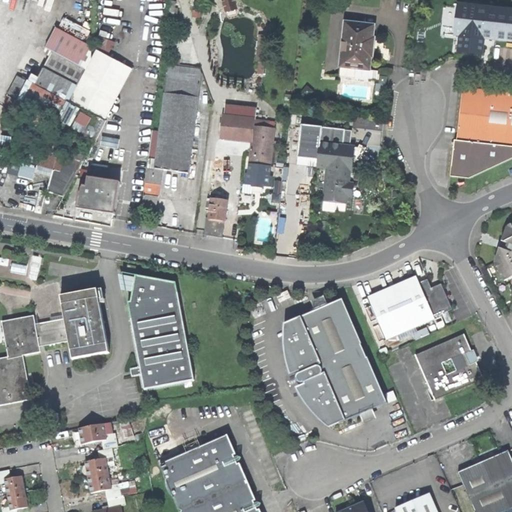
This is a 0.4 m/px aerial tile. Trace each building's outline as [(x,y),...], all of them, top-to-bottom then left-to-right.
[(222,0),(225,12),(237,9),(235,0),(222,0)] [(476,52),(478,37),(484,38),(509,41),(511,40),(511,9),(459,4),(455,35),(460,35),(458,50),(476,52)] [(338,79),(368,82),(369,79),(369,70),(370,62),(371,58),(373,58),(375,38),(373,38),(374,25),(344,22),(338,79)] [(31,81),(29,84),(67,102),(90,61),(92,47),(57,29),(45,52),(50,58),(44,69),(38,79),(34,76),(31,81)] [(482,53),(484,38),(478,37),(476,52),(482,53)] [(67,102),(91,114),(117,65),(94,53),(90,61),(67,102)] [(130,72),(117,65),(91,114),(104,121),(130,72)] [(145,189),(156,191),(159,191),(162,169),(176,171),(189,173),(202,72),(169,68),(160,134),(153,133),(145,189)] [(372,71),(369,70),(369,79),(376,80),(377,76),(372,75),(372,71)] [(29,84),(31,81),(23,77),(22,80),(18,78),(8,97),(19,103),(29,84)] [(459,125),(457,139),(511,145),(511,92),(463,87),(459,125)] [(248,185),(269,187),(276,122),(225,117),(222,138),(253,142),(250,172),(248,185)] [(2,144),(12,145),(14,127),(4,125),(2,144)] [(335,198),(335,201),(348,202),(349,196),(354,197),(355,184),(347,184),(349,171),(352,171),(353,161),(355,147),(344,146),(345,130),(302,125),(298,165),(328,168),(325,197),(335,198)] [(511,158),(511,145),(457,139),(455,139),(450,175),(469,177),(511,158)] [(56,195),(63,197),(86,156),(63,159),(46,154),(42,166),(53,169),(47,192),(56,195)] [(93,166),(91,178),(105,180),(107,168),(93,166)] [(98,212),(115,215),(120,182),(105,180),(91,178),(88,177),(86,187),(83,186),(79,193),(78,205),(99,209),(98,212)] [(154,210),(156,191),(145,189),(143,207),(154,210)] [(209,219),(225,221),(226,212),(227,202),(212,200),(209,219)] [(222,238),(225,221),(209,219),(206,219),(204,236),(222,238)] [(511,223),(508,226),(506,228),(502,241),(503,243),(502,244),(502,246),(500,246),(495,261),(504,280),(511,275),(511,223)] [(30,266),(39,268),(41,257),(32,255),(30,266)] [(177,284),(123,273),(145,390),(194,381),(177,284)] [(434,319),(433,318),(419,284),(417,278),(395,287),(370,298),(387,339),(434,319)] [(419,284),(433,318),(452,310),(442,285),(432,289),(428,280),(419,284)] [(61,297),(65,319),(69,341),(72,359),(108,353),(97,290),(61,297)] [(329,428),(387,403),(368,358),(367,358),(361,345),(362,345),(343,299),(284,325),(285,344),(286,360),(291,375),(304,369),(305,371),(298,374),(296,377),(297,380),(299,383),(302,384),(309,380),(310,382),(297,389),(306,404),(316,416),(329,428)] [(8,358),(23,355),(40,352),(39,347),(35,325),(33,316),(2,322),(8,358)] [(50,322),(35,325),(39,347),(69,341),(65,319),(50,322)] [(435,401),(483,379),(476,363),(480,361),(478,355),(475,349),(471,351),(464,334),(415,356),(435,401)] [(49,351),(52,386),(70,384),(67,349),(49,351)] [(23,355),(8,358),(0,359),(0,405),(32,400),(23,355)] [(107,436),(113,435),(110,423),(79,428),(83,445),(102,442),(108,441),(107,436)] [(104,450),(112,448),(118,447),(116,439),(108,441),(102,442),(104,450)] [(255,511),(252,505),(254,504),(246,485),(238,467),(236,468),(232,459),(234,458),(226,439),(158,468),(165,482),(185,485),(173,501),(177,511),(255,511)] [(114,461),(112,448),(104,450),(98,451),(99,460),(106,459),(107,462),(114,461)] [(511,511),(511,466),(507,454),(477,467),(457,476),(471,511),(511,511)] [(112,490),(111,486),(107,462),(106,459),(99,460),(85,463),(91,494),(105,491),(112,490)] [(0,484),(6,484),(5,480),(11,479),(9,471),(0,472),(0,484)] [(23,476),(11,479),(5,480),(6,484),(10,508),(11,511),(17,510),(29,508),(23,476)] [(112,490),(105,491),(107,500),(121,497),(119,485),(111,486),(112,490)] [(109,509),(121,507),(126,506),(124,497),(121,497),(107,500),(109,509)] [(434,511),(429,497),(412,505),(395,511),(434,511)]
